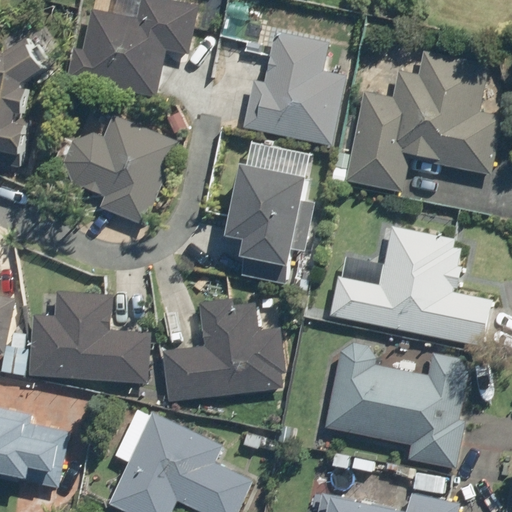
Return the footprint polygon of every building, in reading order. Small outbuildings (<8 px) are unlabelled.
[(160,98),(171,48),(192,52),(202,8),(167,0),(141,0),(138,18),(93,8),(77,80),(160,98)] [(331,42),(275,30),(254,127),(256,128),(255,130),(332,145),(346,77),(324,73),(331,42)] [(35,91),(14,87),(44,69),(28,41),(4,54),(0,53),(0,163),(19,167),(35,91)] [(398,97),(364,91),(346,178),(406,190),(413,157),(493,175),(506,121),(480,115),(489,66),(425,56),(417,101),(398,97)] [(182,140),(114,116),(105,141),(85,134),(69,179),(89,186),(88,188),(105,194),(99,209),(147,227),(153,211),(157,212),(182,140)] [(311,179),(241,164),(226,236),(244,240),(238,275),(286,283),(291,250),(296,251),(311,179)] [(493,302),(455,294),(466,242),(395,227),(384,280),(342,271),(332,316),(484,347),(493,302)] [(36,325),(32,377),(148,385),(152,333),(111,330),(113,294),(61,291),(59,326),(36,325)] [(16,299),(0,296),(0,351),(6,353),(16,299)] [(278,336),(260,338),(254,302),(202,310),(207,345),(163,351),(170,404),(285,388),(278,336)] [(346,354),(329,425),(455,456),(472,384),(346,354)] [(200,511),(238,511),(253,478),(198,456),(206,436),(150,413),(114,503),(134,511),(166,511),(171,500),(200,511)] [(73,431),(0,414),(0,470),(60,484),(73,431)] [(267,432),(243,428),(240,446),(264,450),(267,432)] [(354,454),(330,450),(327,468),(351,472),(354,454)] [(448,478),(416,474),(414,490),(446,494),(448,478)] [(457,511),(459,504),(414,495),(410,511),(396,511),(328,497),(324,511),(457,511)]
